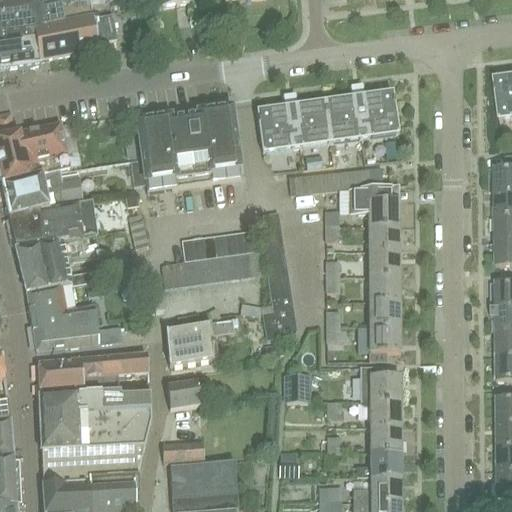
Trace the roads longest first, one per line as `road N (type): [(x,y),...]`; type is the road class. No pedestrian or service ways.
road 1 (residential): [(463,511),(446,41)]
road 2 (residential): [(0,102),(238,71)]
road 3 (residential): [(156,313),(155,226),(260,209)]
road 4 (residential): [(314,322),(308,204),(260,209)]
road 5 (residential): [(161,511),(158,347)]
road 6 (residential): [(34,511),(23,361)]
road 7 (residential): [(260,209),(238,71)]
road 8 (residential): [(23,361),(158,347)]
road 9 (residential): [(319,63),(446,41)]
